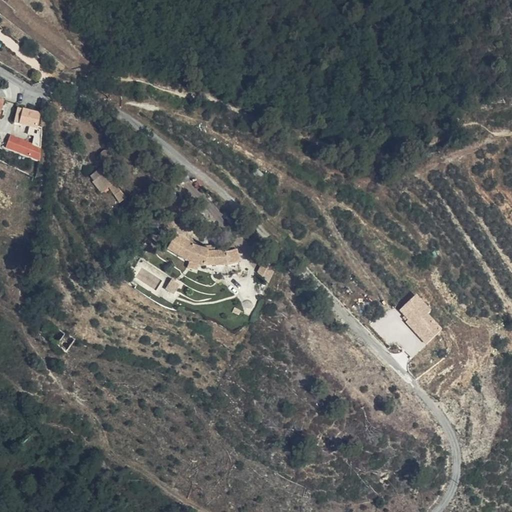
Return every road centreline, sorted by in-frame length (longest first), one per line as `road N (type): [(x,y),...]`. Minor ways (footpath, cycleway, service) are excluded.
road 1 (unclassified): [(0,69),(42,87),(65,83),(144,125),(240,201),(447,422),(458,469),(436,511)]
road 2 (track): [(492,136),(477,117),(458,119),(417,144),(364,151),(168,82),(109,75),(65,83)]
road 3 (track): [(379,458),(383,427),(314,351),(284,250)]
